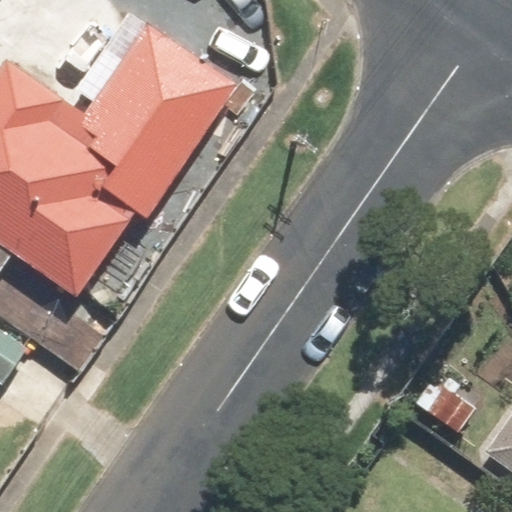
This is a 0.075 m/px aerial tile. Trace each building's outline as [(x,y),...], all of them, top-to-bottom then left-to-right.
[(61,103),(2,59),(0,61),(0,243),(70,294),(130,211),(145,221),(235,87),(144,26),(68,140),(46,124),(61,103)] [(0,333),(0,382),(3,384),(25,350),(0,333)] [(433,373),(412,401),(458,435),(479,407),(433,373)] [(511,404),(480,447),(511,470),(511,404)] [(417,511),(454,511),(460,505),(470,511),(474,511),(497,478),(405,417),(383,450),(436,485),(417,511)]
